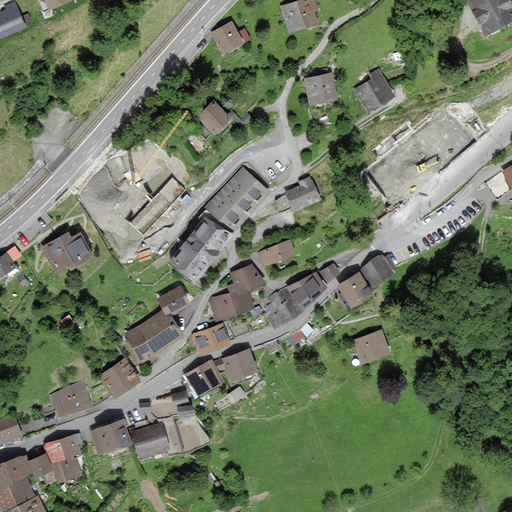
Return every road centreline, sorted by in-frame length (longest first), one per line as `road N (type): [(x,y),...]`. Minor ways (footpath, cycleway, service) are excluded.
road 1 (residential): [(133,399),(183,339),(248,219),(296,173),(283,114),(290,82),(339,21),(374,0)]
road 2 (unclassified): [(399,227),(297,321),(204,358),(133,399)]
road 3 (secondary): [(219,0),(0,234)]
road 4 (track): [(447,412),(458,366),(444,321),(475,276),(486,217)]
road 5 (track): [(297,170),(382,109),(468,64)]
road 6 (track): [(447,412),(425,470),(351,511)]
road 7 (unclassified): [(511,133),(399,227)]
road 8 (unclassified): [(133,399),(0,454)]
road 9 (residential): [(399,227),(429,227),(511,160)]
